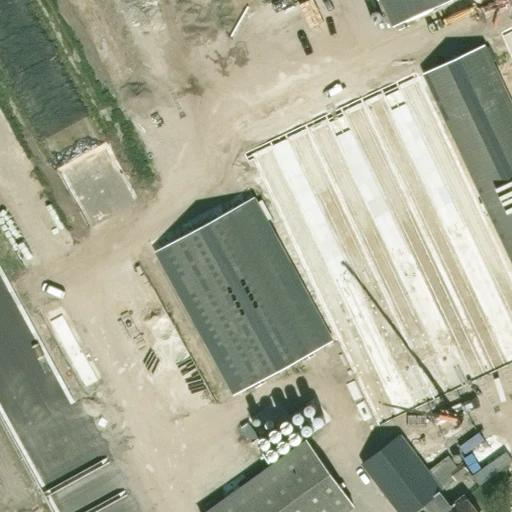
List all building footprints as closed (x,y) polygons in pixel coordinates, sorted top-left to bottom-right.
[(380,0),(394,27),(450,0),(380,0)] [(511,100),(486,45),(424,74),(511,263),(511,100)] [(387,223),(427,203),(418,184),(399,194),(385,166),(365,176),(387,223)] [(332,340),(255,199),(157,253),(234,394),(332,340)] [(368,362),(441,333),(408,250),(402,252),(393,230),(379,236),(350,248),(359,272),(347,277),(351,286),(340,291),(368,362)] [(436,417),(511,369),(511,344),(494,315),(407,369),(436,417)] [(326,354),(337,376),(351,369),(340,347),(326,354)] [(282,413),(293,430),(316,414),(297,387),(286,395),(293,405),(282,413)] [(471,457),(511,434),(511,393),(453,427),(471,457)] [(449,456),(428,471),(381,411),(343,441),(398,511),(415,511),(425,505),(430,511),(476,511),(464,497),(452,507),(441,492),(443,490),(455,480),(457,482),(469,472),(461,462),(456,466),(449,456)] [(307,440),(206,511),(344,511),(354,505),(307,440)]
